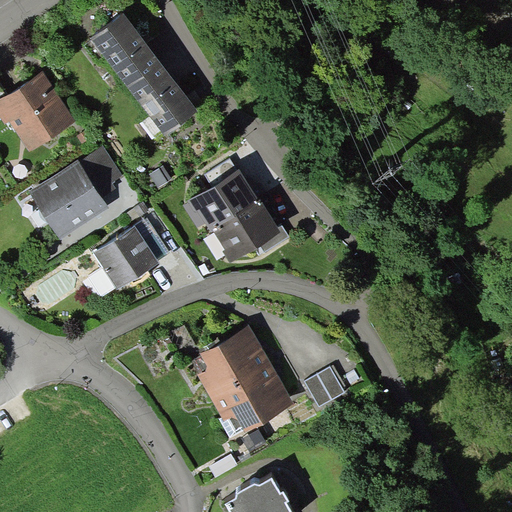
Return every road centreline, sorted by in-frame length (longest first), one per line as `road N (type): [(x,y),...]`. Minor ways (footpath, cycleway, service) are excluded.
road 1 (residential): [(354,318),(299,290),(244,283),(178,301),(47,364)]
road 2 (residential): [(354,318),(460,511)]
road 3 (residential): [(47,364),(96,378),(165,453),(188,511)]
road 4 (residential): [(163,0),(198,64),(259,139)]
